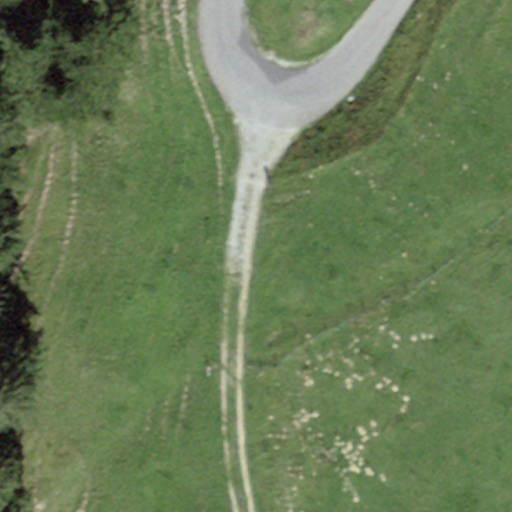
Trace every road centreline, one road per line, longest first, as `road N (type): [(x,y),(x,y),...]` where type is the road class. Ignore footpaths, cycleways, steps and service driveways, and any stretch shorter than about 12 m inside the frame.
road 1 (track): [(311,92),(274,92),(237,79),(217,0)]
road 2 (track): [(397,0),(311,92)]
